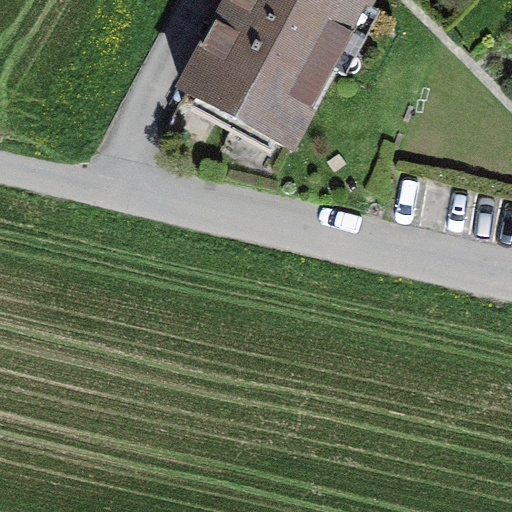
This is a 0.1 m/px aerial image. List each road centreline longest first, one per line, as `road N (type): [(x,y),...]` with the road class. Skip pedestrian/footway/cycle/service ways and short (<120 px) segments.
road 1 (unclassified): [(511,279),(0,164)]
road 2 (unknown): [(199,0),(116,190)]
